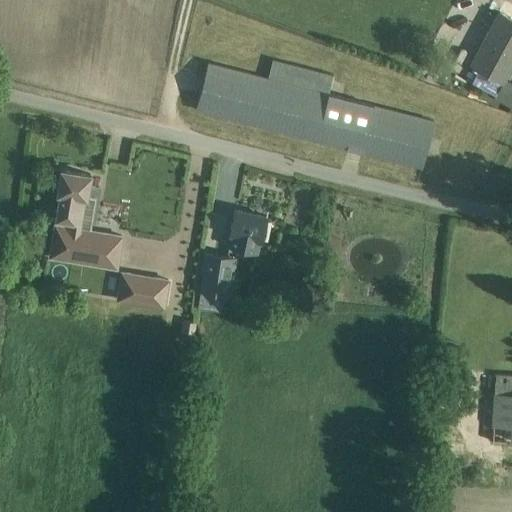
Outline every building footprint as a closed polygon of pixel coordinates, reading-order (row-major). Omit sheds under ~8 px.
[(502,82),(511,62),(511,18),(499,12),(470,64),(478,69),(499,80),(502,82)] [(421,167),(433,120),(328,94),(333,74),(272,59),(267,78),(208,63),(196,110),(421,167)] [(478,69),(472,81),(493,92),(499,80),(478,69)] [(511,83),(504,79),(494,98),(511,107),(511,83)] [(90,175),(61,170),(54,220),(62,221),(61,225),(54,224),(48,257),(116,269),(122,236),(79,229),(80,222),(79,222),(82,197),(86,198),(90,175)] [(266,217),(234,210),(228,234),(233,235),(230,248),(255,253),(258,240),(260,241),(266,217)] [(227,255),(204,252),(202,265),(201,272),(203,273),(200,291),(198,307),(201,307),(221,311),(221,307),(223,294),(229,295),(232,276),(229,275),(224,275),(226,259),(227,255)] [(118,300),(162,307),(166,278),(122,272),(118,300)] [(320,297),(319,312),(332,312),(332,298),(320,297)] [(183,320),(181,332),(193,333),(195,322),(183,320)] [(511,374),(494,374),(493,392),(492,392),(489,441),(511,442),(511,374)]
